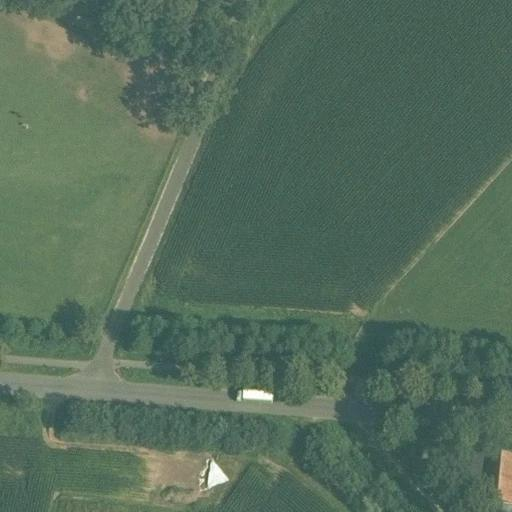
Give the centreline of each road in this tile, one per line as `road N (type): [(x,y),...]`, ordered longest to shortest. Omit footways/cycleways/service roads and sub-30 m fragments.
road 1 (unclassified): [(255,0),(93,391)]
road 2 (unclassified): [(93,391),(511,425)]
